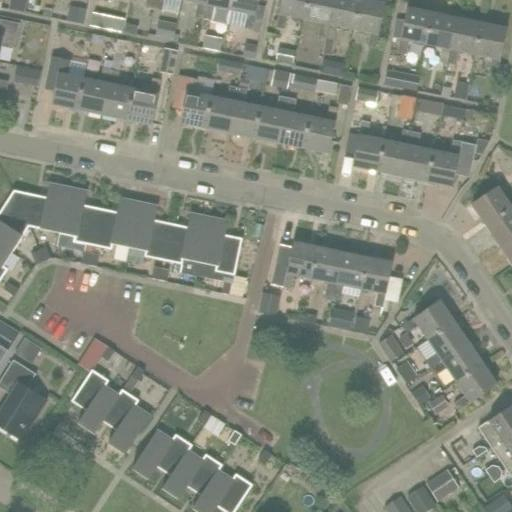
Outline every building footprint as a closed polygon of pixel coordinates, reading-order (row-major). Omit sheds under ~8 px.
[(24,12),(26,1),(26,0),(9,0),(8,9),(24,12)] [(36,5),(36,0),(28,0),(27,8),(38,11),(39,6),(36,5)] [(153,8),(154,0),(145,0),(145,6),(153,8)] [(180,0),(154,0),(153,8),(162,10),(178,13),(180,0)] [(202,18),(206,0),(183,0),(197,3),(194,17),(202,18)] [(230,10),(232,0),(206,0),(202,18),(200,32),(208,34),(214,6),(230,10)] [(258,0),(232,0),(230,10),(247,13),(244,27),(253,29),(258,0)] [(287,15),(303,18),(307,0),(280,0),(275,27),(284,29),(287,15)] [(326,37),(333,0),(307,0),(303,18),(320,22),(317,36),(326,37)] [(353,29),(359,0),(333,0),(326,37),(334,39),(337,25),(353,29)] [(375,0),(359,0),(353,29),(370,32),(367,46),(376,48),(385,2),(375,0)] [(66,20),(82,23),(85,8),(69,5),(66,20)] [(408,40),(425,43),(431,11),(406,6),(397,52),(405,53),(408,40)] [(447,62),(456,16),(431,11),(425,43),(441,46),(438,60),(447,62)] [(474,53),(481,22),(456,16),(447,62),(455,63),(458,50),(474,53)] [(0,48),(1,45),(14,48),(19,23),(0,19),(0,48)] [(154,35),(172,38),(175,23),(157,20),(154,35)] [(122,31),(135,34),(137,24),(124,21),(122,31)] [(506,27),(481,22),(474,53),(491,56),(488,70),(497,72),(506,27)] [(326,37),(322,53),(331,55),(334,39),(326,37)] [(254,58),(256,45),(244,43),(242,56),(254,58)] [(295,51),(278,47),(275,59),(292,63),(295,51)] [(172,74),(177,50),(164,48),(159,72),(172,74)] [(120,71),(123,54),(115,52),(113,61),(111,69),(120,71)] [(52,105),(77,110),(83,78),(68,75),(71,60),(51,56),(45,89),(55,91),(52,105)] [(242,63),(218,58),(216,69),(240,74),(242,63)] [(102,115),(111,69),(113,61),(112,61),(104,59),(100,81),(83,78),(77,110),(102,115)] [(344,63),(323,59),(320,73),(342,77),(344,63)] [(12,80),(37,85),(40,72),(15,67),(12,80)] [(127,120),(127,118),(133,88),(117,85),(120,71),(111,69),(102,115),(127,120)] [(287,89),(290,73),(273,69),(270,86),(287,89)] [(419,76),(386,70),(383,85),(416,91),(419,76)] [(314,91),(316,78),(294,74),(291,87),(314,91)] [(195,89),(197,79),(188,78),(177,75),(176,81),(171,107),(182,109),(179,123),(204,128),(211,96),(211,92),(195,89)] [(133,88),(127,118),(127,120),(152,125),(162,79),(153,77),(150,91),(133,88)] [(465,100),(468,84),(455,81),(452,98),(465,100)] [(335,102),(347,105),(351,86),(339,84),(335,102)] [(227,100),(211,96),(204,128),(229,133),(238,88),(230,86),(227,100)] [(377,91),(357,87),(354,100),(374,104),(377,91)] [(247,89),(238,88),(229,133),(254,138),(260,106),(244,103),(247,89)] [(278,143),(288,98),(279,96),(276,110),(260,106),(254,138),(278,143)] [(411,118),(415,98),(414,98),(403,96),(399,116),(411,118)] [(296,99),(288,98),(278,143),(303,148),(310,116),(293,113),(296,99)] [(420,114),(437,118),(440,106),(422,102),(420,114)] [(326,120),(310,116),(303,148),(328,153),(338,108),(329,106),(326,120)] [(352,166),(377,171),(383,140),(367,136),(370,123),(361,121),(352,166)] [(402,176),(411,131),(403,129),(400,143),(383,140),(377,171),(402,176)] [(420,133),(411,131),(402,176),(426,181),(433,150),(417,147),(420,133)] [(449,153),(433,150),(426,181),(452,186),(454,174),(469,177),(474,153),(475,145),(475,144),(452,139),(449,153)] [(475,145),(474,153),(480,154),(488,141),(477,139),(475,145)] [(46,197),(13,190),(28,226),(58,233),(68,186),(49,182),(46,197)] [(86,190),(68,186),(58,233),(74,236),(73,242),(92,245),(100,208),(84,205),(86,190)] [(511,207),(511,208),(511,199),(508,202),(497,186),(471,203),(485,224),(511,207)] [(0,210),(0,244),(12,252),(28,226),(13,190),(0,210)] [(116,212),(100,208),(92,245),(111,249),(112,244),(128,248),(138,201),(119,197),(116,212)] [(157,205),(138,201),(128,248),(145,251),(144,256),(162,260),(170,223),(154,220),(157,205)] [(511,237),(511,208),(511,207),(485,224),(500,245),(511,237)] [(187,227),(170,223),(162,260),(181,264),(182,259),(199,262),(209,216),(190,212),(187,227)] [(227,220),(209,216),(199,262),(215,266),(214,271),(233,275),(234,275),(241,238),(224,235),(227,220)] [(511,237),(500,245),(511,263),(511,237)] [(311,279),(317,247),(292,242),(291,247),(279,245),(271,285),(290,289),(293,275),(311,279)] [(0,244),(0,279),(7,269),(3,266),(12,252),(0,244)] [(43,261),(50,258),(45,247),(38,250),(43,261)] [(333,297),(342,252),(317,247),(311,279),(327,282),(324,296),(333,297)] [(38,250),(31,253),(35,264),(43,261),(38,250)] [(83,252),(80,263),(88,265),(91,253),(83,252)] [(360,289),(366,257),(342,252),(333,297),(341,299),(344,286),(360,289)] [(99,255),(91,253),(88,265),(96,267),(99,255)] [(392,263),(366,257),(360,289),(376,292),(374,306),(382,308),(392,263)] [(161,268),(153,267),(150,278),(158,280),(161,268)] [(168,270),(161,268),(158,280),(166,282),(168,270)] [(241,297),(245,278),(234,275),(233,275),(231,283),(229,295),(241,297)] [(231,283),(223,281),(221,293),(229,295),(231,283)] [(18,289),(8,283),(4,290),(14,296),(18,289)] [(280,295),(261,292),(257,311),(276,315),(280,295)] [(419,325),(428,339),(454,321),(440,299),(402,325),(407,333),(419,325)] [(314,324),(316,315),(305,313),(303,322),(314,324)] [(328,327),(342,330),(345,319),(330,316),(328,327)] [(352,332),(367,335),(370,320),(355,317),(352,332)] [(0,334),(12,342),(18,331),(0,320),(0,334)] [(431,367),(469,342),(454,321),(428,339),(437,352),(426,360),(431,367)] [(402,353),(391,335),(377,344),(389,362),(402,353)] [(24,338),(14,353),(25,359),(34,344),(24,338)] [(92,370),(101,357),(107,347),(95,339),(79,363),(78,365),(83,368),(89,372),(91,369),(92,370)] [(457,381),(483,363),(469,342),(431,367),(436,375),(447,367),(457,381)] [(107,347),(101,357),(107,361),(114,351),(107,347)] [(0,410),(0,427),(20,440),(45,400),(27,388),(35,375),(13,361),(0,380),(0,386),(11,393),(0,410)] [(497,384),(483,363),(457,381),(466,394),(454,402),(459,410),(497,384)] [(397,372),(405,384),(416,375),(408,364),(397,372)] [(137,367),(130,377),(137,381),(144,371),(137,367)] [(92,370),(91,369),(89,372),(70,401),(85,411),(77,423),(94,434),(102,422),(101,421),(118,394),(105,385),(108,380),(92,370)] [(128,394),(137,381),(130,376),(121,389),(128,394)] [(418,404),(429,397),(421,385),(410,393),(418,404)] [(124,454),(150,414),(135,405),(138,400),(128,394),(121,389),(118,394),(101,421),(102,422),(115,430),(107,443),(124,454)] [(435,415),(448,406),(441,395),(428,404),(435,415)] [(511,407),(510,405),(477,427),(511,479),(511,407)] [(204,410),(197,421),(204,425),(210,415),(204,410)] [(172,439),(157,429),(131,469),(148,480),(156,467),(169,476),(171,477),(189,450),(191,445),(175,434),(172,439)] [(234,430),(227,440),(234,445),(240,435),(234,430)] [(471,450),(476,457),(486,450),(484,447),(478,446),(471,450)] [(202,458),(189,450),(171,477),(169,476),(161,488),(178,500),(186,487),(199,496),(201,497),(219,469),(222,465),(205,454),(202,458)] [(264,450),(257,460),(264,465),(270,455),(264,450)] [(484,469),(493,482),(499,478),(501,471),(497,466),(491,465),(484,469)] [(232,478),(219,469),(201,497),(199,496),(191,508),(196,511),(212,511),(216,506),(224,511),(233,511),(252,485),(235,474),(232,478)] [(425,483),(437,500),(458,487),(446,469),(425,483)] [(424,511),(435,505),(423,485),(406,496),(416,511),(424,511)] [(482,508),(484,511),(504,511),(511,508),(503,494),(482,508)] [(409,511),(399,496),(384,507),(387,511),(409,511)]
